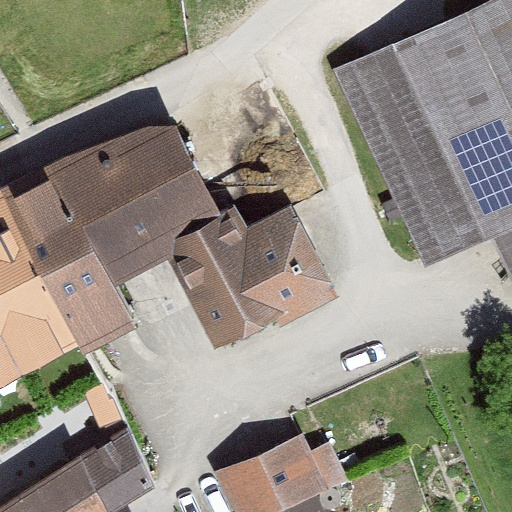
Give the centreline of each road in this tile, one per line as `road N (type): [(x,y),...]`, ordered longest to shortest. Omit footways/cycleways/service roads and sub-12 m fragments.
road 1 (unknown): [(263,19),(408,336)]
road 2 (track): [(0,168),(203,70),(285,0)]
